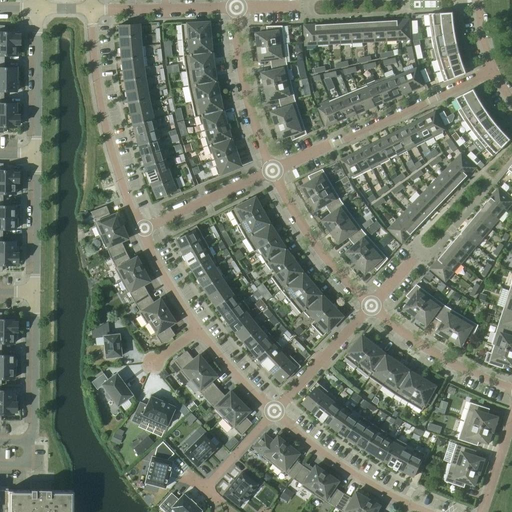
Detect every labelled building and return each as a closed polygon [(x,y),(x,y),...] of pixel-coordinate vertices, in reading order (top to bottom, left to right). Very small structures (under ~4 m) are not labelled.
[(430,26),(454,23),(453,23),(453,19),(453,12),(429,14),(430,26)] [(397,21),(398,40),(410,39),(409,20),(397,21)] [(375,41),(386,41),(385,21),(374,22),(375,41)] [(386,41),(398,40),(397,21),(385,21),(386,41)] [(363,42),(375,41),(374,22),(362,23),(363,42)] [(182,40),(211,38),(210,29),(208,29),(208,23),(180,24),(182,40)] [(340,43),(352,43),(351,23),(339,24),(340,43)] [(352,43),(363,42),(362,23),(351,23),(352,43)] [(431,37),(455,33),(454,29),(455,29),(454,23),(430,26),(431,37)] [(139,36),(138,26),(139,26),(139,24),(132,25),(124,25),(118,25),(119,32),(119,37),(139,36)] [(329,44),(340,43),(339,24),(328,25),(329,44)] [(305,45),(317,45),(316,25),(304,26),(305,45)] [(317,45),(329,44),(328,25),(316,25),(317,45)] [(0,26),(0,44),(19,44),(19,35),(16,35),(16,32),(3,32),(4,26),(0,26)] [(259,47),(285,44),(282,26),(266,26),(267,33),(260,34),(260,33),(256,33),(257,41),(258,41),(259,47)] [(434,49),(457,43),(456,40),(455,33),(431,37),(434,49)] [(140,46),(139,36),(119,37),(120,42),(119,42),(120,48),(140,46)] [(183,56),(211,53),(210,47),(212,47),(211,38),(182,40),(183,56)] [(437,60),(460,53),(459,53),(458,50),(459,50),(457,43),(434,49),(437,60)] [(19,44),(0,44),(0,61),(3,62),(3,56),(16,56),(16,52),(19,52),(19,44)] [(271,65),(287,63),(285,44),(259,47),(260,54),(259,54),(260,61),(264,61),(264,60),(270,59),(271,65)] [(141,57),(140,46),(120,48),(121,55),(121,59),(141,57)] [(185,71),(214,67),(213,58),(211,58),(211,53),(183,56),(185,71)] [(440,71),(463,63),(462,63),(461,59),(462,59),(460,53),(437,60),(440,71)] [(122,70),(142,67),(141,57),(121,59),(122,64),(122,70)] [(3,62),(0,61),(0,79),(18,80),(18,72),(16,72),(16,68),(3,68),(3,62)] [(266,87),(291,81),(287,63),(271,65),(272,72),(266,73),(266,72),(262,73),(263,81),(264,80),(266,87)] [(444,82),(467,73),(466,72),(465,69),(463,63),(440,71),(444,82)] [(144,78),(142,67),(122,70),(124,77),(124,81),(144,78)] [(188,87),(215,81),(214,76),(216,76),(214,67),(185,71),(188,87)] [(405,74),(412,90),(421,86),(421,85),(423,84),(417,70),(415,71),(415,70),(405,74)] [(393,98),(402,94),(394,74),(385,78),(393,98)] [(402,94),(412,90),(405,74),(396,77),(395,74),(394,74),(402,94)] [(393,98),(385,78),(385,77),(375,81),(384,102),(393,98)] [(146,88),(144,78),(124,81),(125,86),(126,92),(146,88)] [(18,80),(0,79),(0,97),(3,97),(3,91),(16,91),(16,88),(18,88),(18,80)] [(191,102),(220,95),(218,86),(216,87),(215,81),(188,87),(191,102)] [(280,104),(295,99),(291,81),(266,87),(267,93),(266,93),(268,101),(272,100),(272,99),(278,97),(280,104)] [(375,106),(384,102),(375,81),(366,85),(367,86),(375,106)] [(365,109),(375,106),(367,86),(357,90),(365,109)] [(147,99),(146,88),(126,92),(127,98),(128,103),(147,99)] [(458,111),(479,99),(479,98),(478,98),(477,95),(474,89),(456,98),(461,108),(458,110),(458,111)] [(356,113),(365,109),(357,90),(348,93),(356,113)] [(347,117),(356,113),(348,93),(339,97),(347,117)] [(194,117),(221,110),(220,105),(222,104),(220,95),(191,102),(194,117)] [(3,97),(0,97),(0,115),(19,115),(18,115),(18,107),(16,107),(16,104),(3,104),(3,97)] [(338,121),(347,117),(339,97),(330,101),(338,121)] [(128,103),(129,108),(130,114),(150,109),(147,99),(128,103)] [(276,125),(301,117),(295,99),(280,104),(282,110),(275,112),(275,111),(271,112),(273,119),(274,119),(276,125)] [(464,120),(484,107),(482,104),(479,99),(458,111),(464,120)] [(329,100),(319,104),(321,109),(322,110),(320,110),(326,124),(327,124),(328,125),(338,121),(330,101),(329,100)] [(471,130),(490,116),(490,115),(489,115),(487,113),(488,112),(484,107),(464,120),(471,130)] [(130,114),(131,120),(132,119),(133,124),(152,120),(150,109),(130,114)] [(205,130),(227,124),(225,115),(223,115),(221,110),(194,117),(194,118),(198,117),(200,125),(203,124),(205,130)] [(424,119),(434,138),(444,133),(441,128),(443,128),(436,114),(434,115),(434,114),(424,119)] [(16,125),(19,125),(19,115),(0,115),(0,133),(3,133),(3,127),(16,127),(16,125)] [(478,139),(496,124),(496,123),(496,124),(494,121),(490,116),(471,130),(478,139)] [(292,141),(307,134),(301,117),(276,125),(279,131),(278,132),(280,139),(284,138),(284,137),(290,135),(292,141)] [(425,142),(434,138),(424,119),(415,123),(425,142)] [(135,135),(155,130),(152,120),(133,124),(134,129),(135,135)] [(416,147),(425,142),(415,123),(406,128),(416,147)] [(207,146),(230,138),(228,133),(230,133),(227,124),(205,130),(207,137),(204,137),(207,146)] [(485,148),(503,132),(503,131),(502,131),(500,129),(496,124),(478,139),(485,148)] [(407,151),(416,147),(406,128),(398,132),(407,151)] [(138,146),(157,140),(155,130),(135,135),(136,140),(137,140),(138,146)] [(398,156),(407,151),(398,132),(389,137),(398,156)] [(455,141),(460,138),(456,132),(451,136),(455,141)] [(496,154),(510,139),(509,139),(507,136),(503,132),(485,148),(486,148),(493,156),(496,154)] [(176,135),(170,137),(172,144),(178,141),(176,135)] [(398,156),(389,137),(380,141),(389,160),(390,160),(388,157),(396,153),(398,156)] [(215,160),(236,152),(233,143),(231,143),(230,138),(207,146),(210,154),(212,153),(215,160)] [(460,138),(455,141),(459,146),(464,143),(460,138)] [(141,156),(160,150),(157,140),(138,146),(140,150),(139,150),(141,156)] [(380,165),(389,160),(380,141),(371,146),(380,165)] [(189,144),(183,146),(185,153),(191,151),(189,144)] [(371,146),(362,150),(372,169),(380,165),(371,146)] [(145,167),(164,160),(160,150),(141,156),(143,162),(145,167)] [(363,174),(372,169),(362,150),(353,155),(363,174)] [(236,152),(215,160),(217,166),(214,167),(217,176),(240,166),(238,161),(239,160),(236,152)] [(472,160),(476,156),(471,152),(467,156),(472,160)] [(453,163),(467,176),(475,168),(461,154),(453,163)] [(353,179),(363,174),(353,155),(344,160),(344,161),(343,161),(349,175),(351,174),(353,179)] [(476,156),(472,160),(477,165),(480,161),(476,156)] [(194,158),(188,160),(191,167),(197,165),(194,158)] [(146,178),(167,170),(164,160),(145,167),(146,171),(144,172),(146,178)] [(459,185),(467,176),(453,163),(445,171),(459,185)] [(2,164),(0,164),(0,182),(18,182),(18,173),(15,173),(15,171),(2,170),(2,164)] [(309,198),(332,185),(323,169),(308,176),(311,181),(306,185),(305,184),(301,186),(305,193),(306,192),(309,198)] [(152,187),(175,179),(175,178),(170,180),(167,170),(146,178),(148,183),(150,183),(152,187)] [(451,193),(459,185),(445,171),(437,179),(451,193)] [(170,196),(181,192),(175,179),(152,187),(154,192),(156,199),(162,196),(169,193),(170,196)] [(443,201),(451,193),(437,179),(429,188),(443,201)] [(18,182),(0,182),(0,199),(2,200),(2,194),(15,194),(15,190),(17,190),(18,183),(18,182)] [(506,192),(510,187),(504,183),(501,187),(506,192)] [(328,210),(341,201),(332,185),(309,198),(313,204),(312,204),(316,211),(319,208),(325,204),(328,210)] [(435,209),(443,201),(429,188),(421,196),(435,209)] [(490,198),(505,211),(511,202),(511,200),(498,189),(490,198)] [(371,203),(376,199),(373,195),(368,199),(371,203)] [(427,218),(435,209),(421,196),(413,204),(427,218)] [(254,198),(229,210),(237,225),(263,210),(259,202),(257,203),(254,198)] [(498,219),(505,211),(490,198),(483,207),(498,219)] [(2,200),(0,199),(0,217),(17,218),(17,210),(15,210),(15,206),(2,206),(2,200)] [(331,231),(352,216),(341,201),(328,210),(332,215),(326,219),(326,218),(322,221),(327,227),(328,226),(331,231)] [(419,226),(427,218),(413,204),(405,212),(419,226)] [(490,228),(498,219),(483,207),(476,216),(490,228)] [(245,238),(269,224),(266,219),(267,218),(263,210),(237,225),(245,238)] [(99,236),(122,226),(118,218),(116,214),(110,216),(108,212),(93,219),(95,223),(94,223),(95,227),(99,236)] [(411,234),(419,226),(405,212),(397,221),(411,234)] [(351,241),(363,231),(352,216),(331,231),(335,237),(334,237),(339,243),(342,241),(342,240),(347,236),(351,241)] [(483,237),(490,228),(476,216),(468,224),(483,237)] [(17,218),(0,217),(0,235),(2,236),(2,229),(15,230),(15,226),(17,226),(17,218)] [(402,243),(411,234),(397,221),(389,229),(402,243)] [(253,251),(278,235),(273,228),(271,229),(269,224),(245,238),(253,251)] [(476,246),(483,237),(468,224),(461,233),(476,246)] [(110,258),(125,251),(121,241),(127,239),(125,234),(122,226),(99,236),(103,245),(104,248),(106,248),(110,258)] [(203,238),(202,238),(196,226),(186,231),(187,233),(180,237),(175,240),(178,246),(181,250),(203,238)] [(357,262),(376,245),(363,231),(351,241),(355,246),(350,251),(349,250),(346,253),(352,258),(357,262)] [(468,254),(476,246),(461,233),(453,242),(468,254)] [(2,236),(0,235),(0,253),(18,253),(17,253),(17,246),(15,246),(15,242),(2,242),(2,236)] [(278,235),(253,251),(253,252),(259,249),(262,253),(259,255),(264,263),(284,249),(281,244),(283,243),(278,235)] [(184,261),(208,248),(203,238),(181,250),(183,254),(181,255),(184,261)] [(461,263),(468,254),(453,242),(446,251),(461,263)] [(377,271),(388,259),(376,245),(357,262),(361,267),(360,268),(365,274),(368,271),(368,270),(373,266),(377,271)] [(191,269),(213,257),(208,248),(184,261),(187,266),(189,265),(191,269)] [(284,249),(264,263),(270,270),(272,268),(275,273),(270,277),(271,277),(295,260),(289,252),(288,253),(284,249)] [(125,251),(110,258),(116,268),(114,269),(116,272),(116,273),(120,281),(143,269),(138,261),(138,262),(136,257),(130,261),(125,251)] [(238,251),(233,255),(236,261),(242,257),(238,251)] [(453,272),(461,263),(446,251),(438,259),(453,272)] [(14,263),(17,263),(18,253),(0,253),(0,271),(1,271),(1,265),(14,265),(14,263)] [(214,268),(209,260),(213,257),(191,269),(194,274),(197,279),(214,268)] [(445,281),(453,272),(438,259),(431,269),(445,281)] [(295,260),(271,277),(280,290),(302,273),(299,268),(300,267),(295,260)] [(214,268),(197,279),(200,284),(203,288),(220,277),(214,268)] [(143,285),(149,282),(147,277),(143,269),(120,281),(125,290),(127,293),(128,292),(134,302),(148,294),(143,285)] [(313,283),(307,276),(305,277),(302,273),(280,290),(290,302),(313,283)] [(226,286),(220,278),(220,277),(203,288),(206,292),(205,292),(209,297),(226,286)] [(290,302),(300,313),(321,295),(317,291),(318,290),(313,283),(290,302)] [(416,316),(431,295),(416,284),(406,296),(411,300),(407,306),(406,305),(404,308),(410,313),(411,312),(416,316)] [(226,286),(209,297),(212,302),(215,306),(232,295),(226,286)] [(511,291),(509,290),(503,308),(511,311),(511,291)] [(146,324),(167,311),(162,303),(159,299),(154,303),(148,294),(134,302),(140,312),(139,313),(141,316),(140,316),(146,324)] [(222,315),(242,300),(241,300),(238,303),(232,295),(215,306),(218,310),(222,315)] [(311,325),(332,304),(326,298),(324,299),(321,295),(300,313),(303,316),(305,314),(309,318),(311,316),(315,320),(310,324),(311,325)] [(438,320),(446,306),(431,295),(416,316),(421,320),(421,321),(427,325),(429,322),(428,321),(432,316),(438,320)] [(228,324),(248,309),(242,300),(222,315),(225,320),(226,320),(228,324)] [(262,302),(256,306),(261,311),(266,307),(262,302)] [(332,304),(311,325),(322,336),(341,317),(337,312),(338,311),(332,304)] [(449,338),(462,316),(446,306),(438,320),(443,323),(440,329),(439,328),(437,332),(443,336),(444,335),(449,338)] [(511,311),(503,308),(498,326),(511,330),(511,311)] [(248,309),(228,324),(232,328),(231,328),(235,333),(251,320),(245,313),(249,310),(248,309)] [(268,310),(264,313),(269,319),(273,316),(268,310)] [(167,311),(146,324),(146,325),(149,323),(154,331),(154,330),(156,333),(154,334),(161,345),(175,335),(169,326),(174,322),(172,318),(167,311)] [(281,311),(276,314),(280,319),(285,315),(281,311)] [(1,313),(0,313),(0,331),(17,331),(17,322),(14,322),(14,320),(1,320),(1,313)] [(273,316),(269,320),(274,326),(278,322),(273,316)] [(472,340),(478,325),(462,316),(449,338),(455,341),(454,342),(461,346),(463,343),(462,342),(466,336),(472,340)] [(242,341),(257,328),(251,320),(235,333),(239,337),(242,341)] [(108,336),(107,323),(91,332),(92,338),(103,337),(105,358),(114,357),(119,357),(121,356),(120,348),(120,343),(119,343),(118,334),(108,336)] [(511,330),(498,326),(492,344),(511,350),(511,330)] [(298,327),(293,332),(297,336),(302,331),(298,327)] [(249,350),(268,333),(264,336),(257,328),(242,341),(246,345),(245,345),(249,350)] [(17,331),(0,331),(0,349),(1,349),(1,343),(14,343),(14,339),(16,339),(16,332),(17,332),(17,331)] [(257,358),(275,341),(268,333),(249,350),(253,354),(257,358)] [(357,367),(375,344),(368,338),(367,339),(362,336),(344,357),(357,367)] [(282,349),(276,341),(275,341),(257,358),(260,361),(259,363),(263,367),(282,349)] [(375,344),(357,367),(369,377),(386,354),(382,351),(383,349),(375,344)] [(511,350),(492,344),(492,345),(494,345),(488,364),(503,368),(505,362),(510,364),(510,365),(511,365),(511,350)] [(1,349),(0,349),(0,366),(16,367),(16,359),(13,359),(14,355),(1,355),(1,349)] [(272,374),(290,356),(289,356),(286,359),(279,353),(283,349),(282,349),(263,367),(267,372),(269,370),(272,374)] [(188,381),(207,365),(201,359),(198,355),(193,359),(186,351),(173,361),(180,370),(179,371),(182,374),(188,381)] [(386,354),(369,377),(382,385),(399,361),(391,356),(390,357),(386,354)] [(300,366),(290,356),(272,374),(275,377),(280,382),(285,378),(284,378),(290,372),(292,374),(300,366)] [(395,394),(410,371),(405,368),(406,366),(399,361),(382,385),(395,394)] [(207,365),(188,381),(188,382),(191,380),(197,387),(199,389),(197,390),(201,394),(213,384),(211,380),(216,376),(213,373),(207,365)] [(16,367),(0,366),(0,384),(0,385),(0,379),(13,379),(13,375),(16,375),(16,367)] [(410,371),(395,394),(408,402),(423,377),(415,372),(415,374),(410,371)] [(117,406),(131,395),(125,387),(126,387),(122,382),(116,374),(108,380),(103,373),(91,382),(96,390),(102,386),(107,392),(105,394),(105,396),(107,398),(109,399),(112,399),(117,406)] [(426,403),(432,406),(438,394),(433,391),(436,386),(430,383),(431,382),(423,377),(408,402),(422,411),(426,403)] [(317,382),(310,390),(312,392),(307,398),(303,403),(308,407),(312,410),(328,391),(317,382)] [(0,385),(0,384),(0,402),(16,403),(16,402),(16,395),(13,395),(13,391),(0,391),(0,385)] [(328,391),(312,410),(316,413),(315,415),(319,418),(333,401),(336,397),(328,391)] [(223,415),(239,400),(233,395),(230,392),(225,396),(222,393),(210,405),(214,409),(215,407),(217,409),(223,415)] [(356,394),(352,399),(357,403),(361,398),(356,394)] [(175,407),(174,407),(166,403),(159,400),(151,397),(151,396),(150,396),(150,397),(146,405),(140,402),(131,421),(139,424),(143,415),(151,418),(149,423),(155,426),(158,421),(166,425),(167,426),(167,425),(174,408),(175,408),(175,407)] [(239,401),(221,419),(228,426),(231,428),(232,427),(240,436),(252,424),(244,416),(249,411),(245,408),(246,408),(239,401)] [(329,424),(344,404),(344,403),(341,407),(333,401),(319,418),(324,422),(325,421),(329,424)] [(16,403),(0,402),(0,419),(0,414),(13,414),(13,412),(16,412),(16,403)] [(464,421),(493,430),(494,427),(495,428),(497,422),(496,421),(497,418),(488,415),(490,409),(470,402),(464,421)] [(191,403),(187,407),(191,412),(196,408),(191,403)] [(329,424),(330,424),(333,427),(338,430),(353,410),(344,404),(329,424)] [(347,437),(361,416),(358,420),(350,414),(353,410),(338,430),(343,434),(347,437)] [(189,416),(184,421),(191,428),(196,423),(189,416)] [(347,437),(348,437),(351,439),(356,443),(370,422),(361,416),(347,437)] [(493,431),(493,430),(464,421),(458,439),(478,446),(480,440),(485,441),(484,442),(489,444),(490,438),(489,437),(492,430),(493,431)] [(370,422),(356,443),(361,446),(365,449),(379,428),(370,422)] [(201,435),(183,453),(197,467),(216,448),(206,438),(209,435),(200,426),(196,431),(201,435)] [(375,455),(388,433),(379,428),(365,449),(370,451),(375,455)] [(384,460),(397,439),(396,438),(394,443),(386,438),(388,433),(375,455),(380,458),(380,457),(384,460)] [(114,434),(111,441),(119,445),(122,437),(114,434)] [(170,435),(164,440),(168,445),(174,439),(170,435)] [(271,464),(287,445),(280,439),(277,437),(272,442),(264,435),(253,447),(262,454),(261,456),(264,458),(271,464)] [(147,437),(133,449),(139,456),(153,444),(147,437)] [(438,437),(436,444),(443,446),(445,440),(438,437)] [(393,467),(406,444),(397,439),(384,460),(389,462),(388,464),(393,467)] [(151,457),(145,482),(164,488),(167,478),(169,472),(171,462),(167,461),(168,459),(173,454),(162,442),(156,448),(154,457),(151,457)] [(406,444),(393,467),(398,470),(399,468),(404,471),(415,449),(415,448),(412,453),(404,448),(407,444),(406,444)] [(451,463),(479,472),(480,469),(481,469),(483,463),(482,463),(483,459),(474,457),(476,451),(457,444),(451,463)] [(287,445),(271,464),(279,471),(279,470),(282,473),(283,472),(287,474),(297,462),(294,459),(298,454),(294,451),(287,445)] [(415,449),(404,471),(408,473),(414,476),(417,471),(420,463),(421,464),(425,454),(415,449)] [(479,473),(479,472),(451,463),(445,481),(464,488),(466,482),(471,483),(471,484),(475,485),(477,479),(476,479),(478,472),(479,473)] [(302,465),(292,479),(301,485),(301,486),(305,489),(312,494),(326,474),(318,468),(318,469),(314,466),(311,471),(302,465)] [(241,472),(223,494),(239,506),(255,486),(258,489),(263,482),(252,473),(248,478),(241,472)] [(326,474),(312,494),(320,500),(323,502),(324,501),(328,503),(337,489),(333,487),(337,481),(333,479),(326,474)] [(53,490),(50,490),(50,483),(48,483),(44,483),(43,483),(37,483),(36,483),(32,483),(30,482),(30,490),(7,490),(7,491),(4,491),(0,490),(0,511),(72,511),(73,491),(53,490)] [(279,484),(276,489),(280,493),(284,488),(279,484)] [(286,489),(280,497),(286,502),(292,493),(286,489)] [(359,511),(367,499),(359,494),(359,495),(355,492),(351,498),(342,493),(333,507),(342,511),(359,511)] [(199,511),(200,511),(201,510),(200,510),(194,505),(195,504),(190,500),(189,500),(183,495),(184,495),(183,494),(182,495),(178,500),(171,494),(159,507),(165,511),(199,511)] [(367,499),(359,511),(375,511),(378,506),(374,503),(367,499)]
